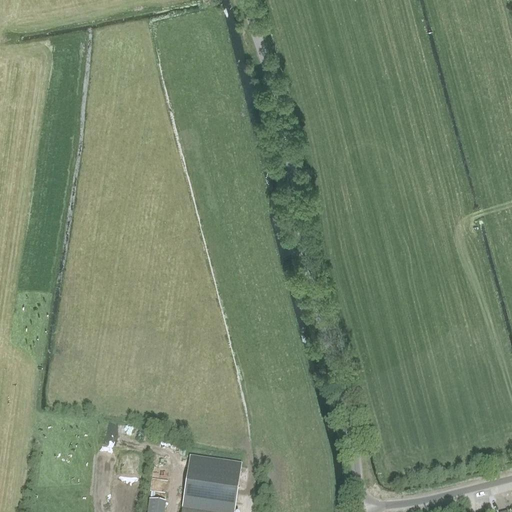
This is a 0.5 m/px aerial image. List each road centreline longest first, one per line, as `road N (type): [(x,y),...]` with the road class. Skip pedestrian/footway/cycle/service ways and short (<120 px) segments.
road 1 (tertiary): [(359,509),(290,156),(244,0)]
road 2 (tertiary): [(359,509),(511,480)]
